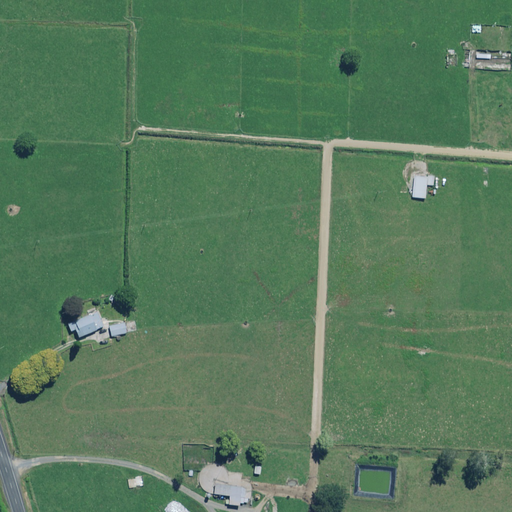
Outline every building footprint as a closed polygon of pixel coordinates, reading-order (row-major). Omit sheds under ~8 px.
[(434,186),(434,178),(413,177),(412,198),(426,199),(426,186),(434,186)] [(88,312),(89,316),(68,325),(71,332),(75,330),(79,338),(103,328),(97,312),(95,308),(88,312)] [(127,334),(125,324),(110,327),(112,337),(127,334)] [(127,480),(129,489),(144,487),(142,478),(127,480)] [(239,504),(243,504),(244,503),(247,503),(248,499),(244,499),(245,488),(215,484),(213,495),(226,496),(226,500),(225,505),(239,507),(239,504)]
